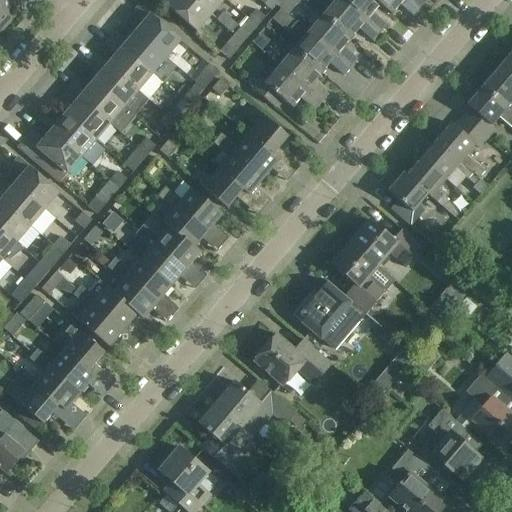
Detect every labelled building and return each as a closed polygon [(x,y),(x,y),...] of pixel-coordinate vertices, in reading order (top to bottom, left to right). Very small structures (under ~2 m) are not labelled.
[(0,0),(0,11),(15,16),(13,0),(0,0)] [(158,0),(196,33),(211,16),(192,0),(158,0)] [(192,0),(211,16),(224,0),(192,0)] [(279,7),(284,0),(259,0),(271,10),(276,5),(279,7)] [(292,0),(284,0),(279,7),(288,15),(297,4),(292,0)] [(339,0),(337,0),(324,16),(351,39),(359,30),(372,41),(379,33),(345,4),(339,0)] [(339,0),(345,4),(379,33),(386,26),(373,14),(380,6),(373,0),(339,0)] [(373,0),(380,6),(392,16),(400,6),(413,17),(420,9),(409,0),(373,0)] [(409,0),(420,9),(427,1),(425,0),(409,0)] [(144,23),(136,32),(166,58),(181,41),(139,6),(133,13),(144,23)] [(0,33),(15,16),(0,11),(0,33)] [(256,11),(249,20),(258,27),(265,18),(256,11)] [(217,21),(231,32),(237,25),(223,14),(217,21)] [(351,39),(324,16),(309,33),(325,46),(350,68),(357,59),(343,48),(351,39)] [(258,27),(249,20),(241,29),(250,36),(258,27)] [(294,50),(322,73),(329,64),(343,76),(350,68),(325,46),(309,33),(296,22),(287,32),(300,43),(294,50)] [(152,75),(166,58),(136,32),(128,41),(117,32),(111,39),(152,75)] [(260,33),(252,43),(261,51),(270,41),(260,33)] [(104,46),(115,56),(108,65),(107,66),(137,92),(147,101),(162,83),(152,75),(111,39),(104,46)] [(237,52),(228,44),(220,53),(229,61),(237,52)] [(322,73),(294,50),(280,67),(298,83),(320,102),(327,94),(314,83),(322,73)] [(511,53),(497,71),(511,83),(511,53)] [(93,82),(124,108),(137,92),(107,66),(108,65),(97,55),(90,63),(101,72),(93,82)] [(208,64),(200,74),(211,82),(219,73),(208,64)] [(298,83),(280,67),(265,85),(260,81),(252,89),(273,108),(281,99),(292,109),(300,99),(314,111),(320,102),(298,83)] [(511,83),(497,71),(482,89),(511,113),(511,102),(511,101),(511,83)] [(229,87),(220,80),(212,90),(220,97),(229,87)] [(110,124),(124,108),(93,82),(85,91),(74,82),(68,89),(110,124)] [(95,141),(110,124),(68,89),(62,96),(73,105),(65,115),(87,133),(95,141)] [(478,116),(471,125),(486,138),(495,128),(492,125),(499,117),(511,127),(511,113),(482,89),(467,106),(478,116)] [(190,93),(183,101),(192,109),(199,100),(190,93)] [(192,109),(183,101),(174,111),(184,119),(192,109)] [(256,127),(247,137),(277,163),(284,155),(285,156),(286,155),(278,149),(288,138),(252,108),(244,117),(256,127)] [(81,158),(95,141),(87,133),(65,115),(57,124),(46,115),(40,122),(51,132),(50,132),(81,158)] [(175,124),(166,116),(159,125),(168,133),(175,124)] [(478,148),(486,138),(471,125),(462,118),(454,127),(451,125),(436,142),(472,173),(478,178),(485,170),(467,154),(474,145),(478,148)] [(59,183),(81,158),(50,132),(43,141),(32,131),(18,148),(59,183)] [(263,179),(277,163),(247,137),(237,149),(221,135),(213,144),(229,158),(233,154),(263,179)] [(147,139),(139,149),(148,157),(156,146),(147,139)] [(436,142),(421,160),(445,180),(455,168),(467,179),(472,173),(436,142)] [(176,149),(168,143),(160,153),(167,159),(176,149)] [(148,157),(139,149),(130,159),(140,167),(148,157)] [(219,170),(249,196),(263,179),(233,154),(229,158),(219,170)] [(14,184),(45,210),(59,193),(18,158),(11,166),(22,175),(14,184)] [(404,174),(427,195),(429,196),(444,209),(455,218),(457,215),(448,201),(435,190),(445,180),(421,160),(407,177),(404,174)] [(249,196),(219,170),(211,180),(199,170),(192,179),(227,209),(236,199),(243,205),(244,204),(243,203),(249,196)] [(117,174),(109,182),(119,190),(126,182),(117,174)] [(418,206),(427,195),(404,174),(388,192),(398,201),(390,210),(410,227),(424,211),(418,206)] [(480,180),(473,188),(481,195),(488,187),(480,180)] [(97,216),(119,190),(109,182),(88,208),(97,216)] [(0,200),(30,227),(45,210),(14,184),(6,194),(0,188),(0,200)] [(165,187),(157,197),(165,204),(173,195),(173,194),(165,187)] [(176,206),(207,233),(222,216),(191,189),(180,201),(176,206)] [(193,249),(194,248),(207,233),(176,206),(180,201),(173,195),(165,204),(164,204),(172,211),(161,224),(168,229),(169,228),(193,249)] [(0,229),(16,243),(30,227),(0,200),(0,229)] [(92,222),(83,214),(75,224),(84,231),(92,222)] [(369,221),(350,244),(377,267),(389,254),(406,268),(423,249),(401,230),(392,241),(369,221)] [(143,225),(134,235),(143,242),(151,232),(143,225)] [(168,229),(159,240),(155,245),(185,271),(200,253),(194,248),(193,249),(169,228),(168,229)] [(0,258),(2,260),(6,256),(11,260),(22,249),(16,243),(0,229),(0,258)] [(140,261),(171,287),(185,271),(155,245),(159,240),(151,233),(143,242),(151,249),(140,261)] [(62,239),(55,247),(64,255),(71,246),(62,239)] [(377,267),(350,244),(332,265),(355,285),(344,297),(365,315),(366,315),(385,293),(368,278),(377,267)] [(55,265),(64,255),(55,247),(40,264),(49,272),(55,265)] [(89,254),(82,247),(73,256),(81,263),(89,254)] [(77,266),(68,258),(60,267),(69,275),(77,266)] [(107,269),(115,275),(123,266),(115,260),(107,269)] [(157,304),(171,287),(140,261),(131,273),(126,278),(157,304)] [(49,272),(40,264),(33,272),(26,281),(35,288),(42,279),(49,272)] [(131,273),(123,266),(115,275),(123,282),(113,293),(113,294),(137,315),(143,320),(157,304),(126,278),(131,273)] [(63,280),(55,273),(41,290),(49,296),(63,280)] [(457,280),(448,290),(461,301),(470,291),(457,280)] [(27,298),(35,288),(26,281),(18,291),(27,298)] [(93,305),(123,331),(137,315),(113,294),(113,293),(107,288),(106,289),(98,282),(89,293),(97,300),(93,305)] [(365,316),(365,315),(344,297),(327,283),(313,300),(309,296),(300,307),(304,310),(299,315),(304,319),(301,323),(320,340),(321,339),(334,350),(364,315),(365,316)] [(81,286),(72,295),(81,303),(89,293),(81,286)] [(472,292),(466,299),(476,307),(482,300),(472,292)] [(109,347),(123,331),(93,305),(97,300),(89,293),(81,303),(71,315),(109,347)] [(44,304),(36,297),(20,316),(28,322),(44,304)] [(5,311),(0,316),(0,321),(6,327),(14,318),(5,311)] [(72,342),(63,353),(93,378),(100,370),(101,371),(102,371),(94,365),(104,354),(69,323),(61,333),(72,342)] [(301,358),(275,335),(253,361),(283,387),(296,372),(305,380),(310,374),(318,380),(331,365),(303,340),(302,341),(309,348),(301,358)] [(419,356),(431,367),(439,358),(427,348),(419,356)] [(37,367),(45,358),(37,351),(29,360),(37,367)] [(63,353),(53,365),(49,369),(79,394),(93,378),(63,353)] [(400,374),(409,364),(398,355),(390,365),(400,374)] [(485,378),(508,397),(511,400),(511,360),(506,355),(485,378)] [(36,385),(65,411),(79,394),(49,369),(53,365),(45,358),(37,367),(45,374),(36,385)] [(508,397),(485,378),(481,374),(465,392),(484,408),(472,421),(503,447),(511,435),(511,416),(500,407),(508,397)] [(401,381),(393,391),(402,398),(410,389),(401,381)] [(217,404),(253,435),(271,413),(286,425),(296,413),(270,392),(259,404),(235,383),(217,404)] [(373,384),(366,393),(377,402),(384,393),(373,384)] [(65,411),(36,385),(27,395),(15,385),(7,394),(43,425),(52,414),(59,420),(60,419),(58,418),(65,411)] [(241,478),(243,475),(249,468),(234,456),(253,435),(217,404),(199,425),(223,446),(213,458),(239,480),(241,478)] [(0,470),(6,475),(24,453),(27,455),(38,442),(2,411),(0,413),(0,470)] [(422,447),(414,457),(432,471),(439,462),(468,487),(487,465),(457,439),(465,430),(442,411),(428,427),(445,442),(433,456),(422,447)] [(208,473),(179,448),(159,472),(172,483),(163,493),(166,495),(178,506),(185,511),(195,511),(209,496),(197,487),(208,473)] [(432,471),(414,457),(408,451),(391,470),(404,481),(389,498),(405,511),(438,511),(446,504),(421,483),(432,471)] [(166,495),(158,504),(167,511),(172,511),(178,506),(166,495)] [(387,511),(383,508),(373,500),(362,511),(387,511)]
